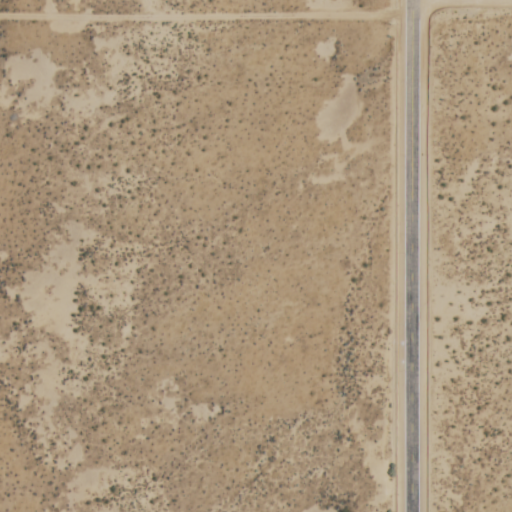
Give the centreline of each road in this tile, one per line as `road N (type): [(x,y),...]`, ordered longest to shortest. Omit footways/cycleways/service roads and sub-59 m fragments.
road 1 (tertiary): [(411,0),(412,511)]
road 2 (track): [(0,13),(330,14),(405,0)]
